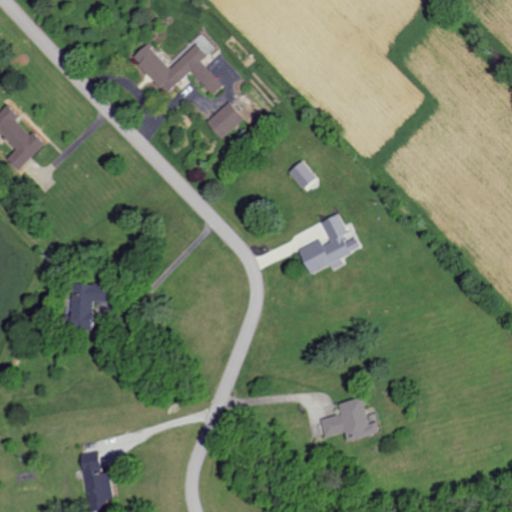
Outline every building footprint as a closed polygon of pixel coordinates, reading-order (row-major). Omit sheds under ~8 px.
[(194,71),(216,95),(226,86),(203,60),(216,48),(204,35),(170,66),(151,44),(136,58),(169,93),(194,71)] [(223,139),(247,119),(232,102),(208,122),(223,139)] [(18,171),(46,143),(35,133),(32,135),(17,120),(20,117),(8,105),(0,112),(0,131),(17,149),(6,159),(18,171)] [(291,170),(303,189),(318,180),(307,161),(291,170)] [(311,273),(363,250),(358,238),(352,241),(340,215),(323,222),(332,242),(323,246),(321,242),(302,251),(311,273)] [(274,246),(280,259),(321,240),(323,245),(330,241),(322,224),(274,246)] [(93,330),(94,303),(109,303),(109,287),(72,286),(72,329),(93,330)] [(338,404),(341,414),(322,419),(326,438),(348,432),(351,441),(381,433),(378,422),(369,424),(362,398),(338,404)] [(80,455),(92,510),(109,507),(108,499),(115,498),(109,471),(103,472),(98,451),(80,455)]
